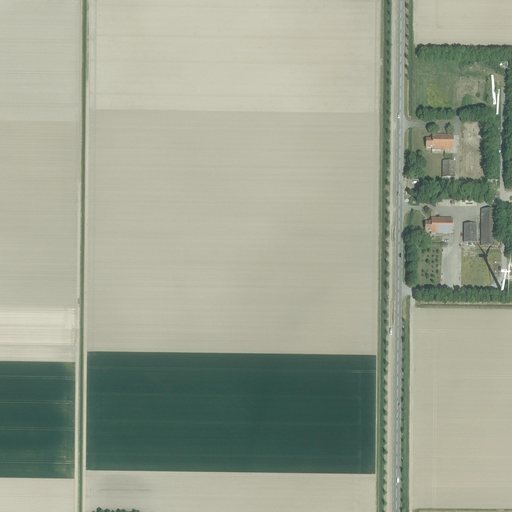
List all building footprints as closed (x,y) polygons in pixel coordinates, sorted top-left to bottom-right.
[(481,91),(483,95),(492,89),(491,87),(488,88),(486,84),(483,86),(485,89),(481,91)] [(453,150),(453,135),(432,135),(432,139),(426,139),(426,148),(432,148),(432,150),(453,150)] [(455,178),(455,161),(443,161),(442,178),(455,178)] [(497,246),(497,210),(481,210),(481,246),(497,246)] [(452,234),(452,219),(431,219),(431,223),(425,223),(425,232),(431,232),(431,234),(452,234)] [(476,243),(476,224),(464,224),(463,243),(476,243)]
